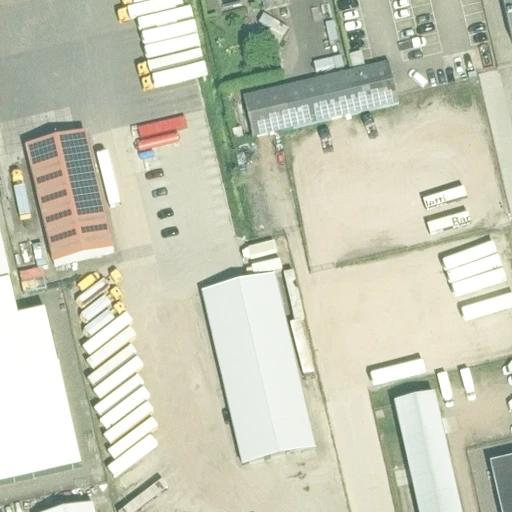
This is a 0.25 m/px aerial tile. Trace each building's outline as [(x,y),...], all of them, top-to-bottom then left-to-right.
[(253,0),(256,7),(262,6),(265,14),(288,8),(286,0),(253,0)] [(511,0),(506,0),(502,1),(511,44),(511,0)] [(280,42),(289,27),(275,18),(265,34),(280,42)] [(389,68),(243,102),(253,142),(399,108),(389,68)] [(87,138),(27,152),(55,269),(114,255),(87,138)] [(10,159),(12,171),(26,169),(25,157),(10,159)] [(0,236),(0,488),(82,470),(47,316),(19,323),(10,282),(0,236)] [(203,297),(242,469),(314,452),(275,281),(203,297)] [(118,310),(79,348),(91,360),(130,322),(118,310)] [(92,412),(111,433),(152,396),(133,375),(92,412)] [(459,511),(435,400),(395,409),(418,511),(459,511)] [(511,511),(511,464),(491,469),(500,511),(511,511)]
